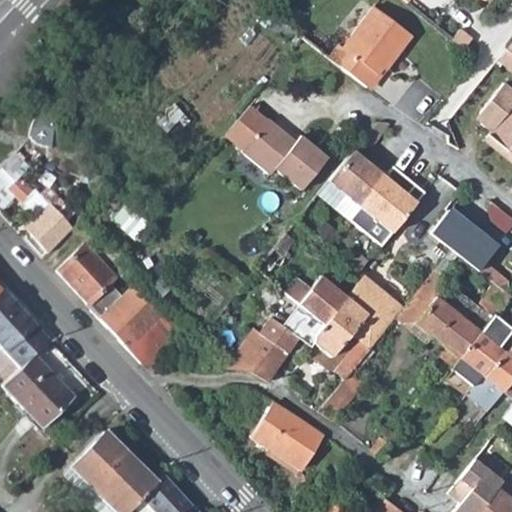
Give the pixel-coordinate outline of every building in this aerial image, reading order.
[(62,0),(52,11),(65,23),(74,32),(105,0),(62,0)] [(333,43),(323,56),(362,86),(377,66),(381,69),(406,34),(368,6),(338,46),(333,43)] [(458,27),(448,38),(460,47),(468,36),(458,27)] [(511,70),(511,55),(503,49),(495,58),(511,71),(511,70)] [(511,110),(508,107),(511,101),(511,90),(501,81),(476,111),(477,121),(487,129),(483,134),(511,157),(511,158),(511,110)] [(243,106),(220,135),(239,150),(262,121),(243,106)] [(293,142),(285,135),(264,118),(262,121),(239,150),(238,151),(267,174),(271,170),(296,189),(323,156),(298,136),(293,142)] [(372,121),(366,129),(375,137),(386,123),(372,121)] [(289,129),(285,135),(293,142),(298,136),(289,129)] [(507,161),(511,157),(483,134),(480,137),(507,161)] [(342,194),(356,206),(386,174),(370,162),(368,165),(349,149),(325,179),(342,194)] [(10,156),(0,167),(0,169),(12,181),(16,176),(23,169),(10,156)] [(0,169),(0,209),(13,196),(34,217),(23,228),(46,253),(72,229),(65,222),(71,216),(68,213),(74,207),(67,199),(63,203),(46,186),(39,192),(34,188),(32,190),(16,176),(12,181),(0,169)] [(356,206),(389,232),(413,201),(395,186),(397,183),(386,174),(356,206)] [(356,206),(342,194),(331,206),(345,218),(356,206)] [(443,208),(425,233),(447,250),(455,256),(473,270),(492,247),(443,208)] [(281,232),(252,269),(262,276),(272,264),(276,267),(287,253),(284,250),(291,241),(281,232)] [(425,233),(420,239),(437,252),(442,257),(447,250),(425,233)] [(89,307),(87,309),(96,318),(119,296),(108,283),(116,277),(123,278),(119,254),(102,246),(93,254),(84,244),(56,271),(89,307)] [(447,250),(442,257),(449,262),(455,256),(447,250)] [(437,252),(434,257),(439,261),(442,257),(437,252)] [(435,353),(450,365),(476,334),(432,298),(444,283),(430,271),(400,307),(391,317),(423,343),(429,336),(441,345),(435,353)] [(293,278),(281,293),(320,324),(344,297),(317,276),(306,288),(293,278)] [(320,324),(309,337),(311,343),(328,357),(349,332),(356,338),(330,369),(340,378),(347,371),(380,330),(391,317),(400,307),(359,277),(344,297),(320,324)] [(473,307),(444,283),(432,298),(476,334),(487,319),(473,307)] [(119,296),(96,318),(138,363),(156,361),(176,341),(181,346),(186,341),(181,336),(185,332),(133,284),(119,296)] [(473,307),(487,319),(491,314),(507,296),(491,284),(473,307)] [(0,290),(0,361),(3,365),(0,368),(0,385),(31,355),(46,340),(0,290)] [(267,317),(255,332),(284,351),(295,337),(304,342),(309,337),(320,324),(281,293),(262,313),(267,317)] [(450,365),(448,368),(469,386),(478,375),(481,376),(502,351),(501,350),(506,344),(502,340),(510,329),(491,314),(487,319),(476,334),(450,365)] [(248,327),(219,367),(246,372),(264,380),(284,351),(255,332),(248,327)] [(469,386),(462,395),(483,413),(500,391),(511,376),(511,344),(504,353),(502,351),(481,376),(478,375),(469,386)] [(31,355),(0,385),(0,387),(36,426),(68,395),(31,355)] [(340,378),(314,411),(329,421),(361,383),(347,371),(340,378)] [(511,376),(500,391),(511,400),(511,376)] [(268,403),(246,436),(296,470),(319,436),(268,403)] [(101,429),(65,466),(112,511),(122,511),(137,497),(152,482),(101,429)] [(377,437),(366,451),(376,458),(387,445),(377,437)] [(457,503),(449,511),(476,511),(495,489),(500,484),(501,482),(472,459),(445,493),(457,503)] [(112,511),(65,466),(59,472),(98,511),(112,511)] [(152,482),(137,497),(152,511),(194,511),(159,474),(152,482)] [(511,493),(500,484),(495,489),(511,502),(511,493)] [(476,511),(507,511),(511,506),(511,502),(495,489),(484,504),(476,511)] [(398,511),(381,498),(370,511),(423,511),(420,509),(417,511),(398,511)]
